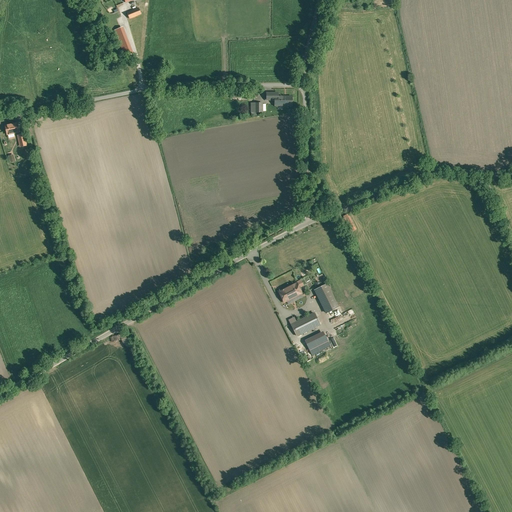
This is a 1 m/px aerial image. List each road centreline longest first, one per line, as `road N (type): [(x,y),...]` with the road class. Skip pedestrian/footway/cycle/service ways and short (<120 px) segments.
road 1 (unclassified): [(310,218),(0,393)]
road 2 (unclassified): [(0,118),(142,90),(301,87)]
road 3 (unclassified): [(511,165),(441,163),(310,218)]
road 4 (unclassified): [(310,218),(301,87)]
